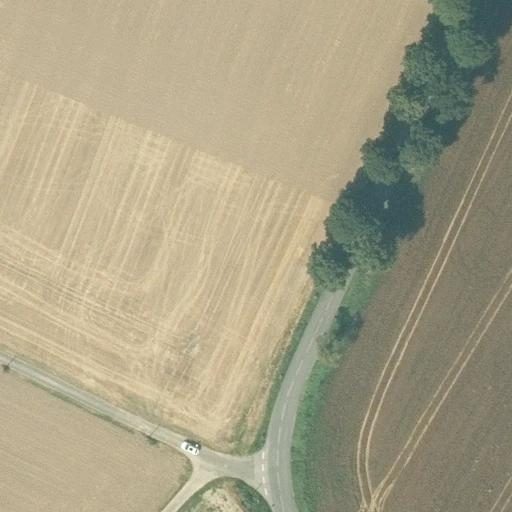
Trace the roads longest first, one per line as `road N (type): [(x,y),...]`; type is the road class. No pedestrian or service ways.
road 1 (secondary): [(467,0),(301,357),(277,473)]
road 2 (unclassified): [(277,473),(245,472),(0,357)]
